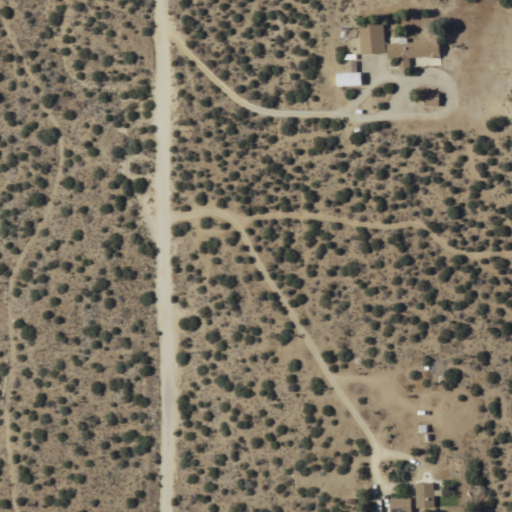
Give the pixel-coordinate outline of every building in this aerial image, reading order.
[(385,52),(361,53),(359,25),(383,23),(385,52)] [(399,42),(399,38),(407,37),(407,42),(439,40),(440,55),(437,55),(437,57),(430,57),(430,56),(409,57),(410,67),(398,68),(398,58),(388,58),(387,43),(399,42)] [(348,72),(347,61),(356,60),(356,72),(362,71),(362,84),(337,85),(336,73),(348,72)] [(424,105),(425,91),(439,92),(438,106),(424,105)] [(414,482),(433,482),(434,506),(415,507),(414,482)] [(410,497),(410,511),(389,511),(389,498),(410,497)]
